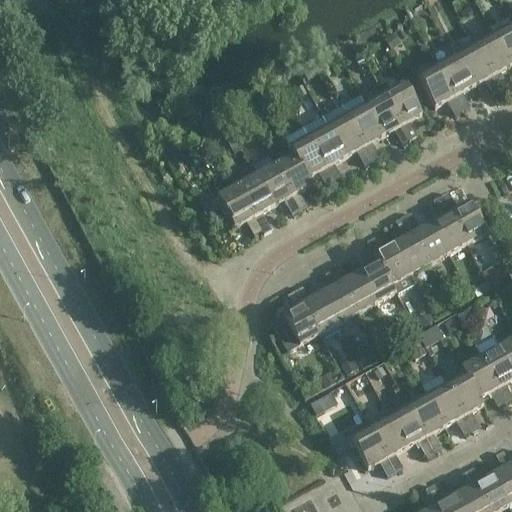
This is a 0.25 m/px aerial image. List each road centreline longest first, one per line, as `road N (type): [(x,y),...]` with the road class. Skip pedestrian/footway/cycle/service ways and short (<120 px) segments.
road 1 (tertiary): [(194,511),(0,164)]
road 2 (tertiary): [(0,244),(146,511)]
